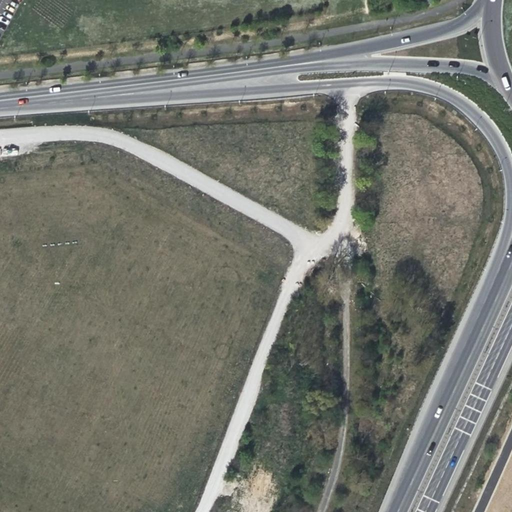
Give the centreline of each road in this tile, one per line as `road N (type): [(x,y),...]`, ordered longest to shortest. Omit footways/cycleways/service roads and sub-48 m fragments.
road 1 (tertiary): [(0,99),(413,85),(474,111),(495,137),(511,187)]
road 2 (tertiary): [(0,99),(319,63)]
road 3 (unclassified): [(317,511),(344,418),(338,226)]
road 4 (primary): [(493,295),(393,511)]
road 5 (primary): [(426,511),(511,327)]
road 6 (tertiary): [(319,63),(453,66),(504,81)]
road 7 (tertiary): [(484,0),(442,30),(319,63)]
